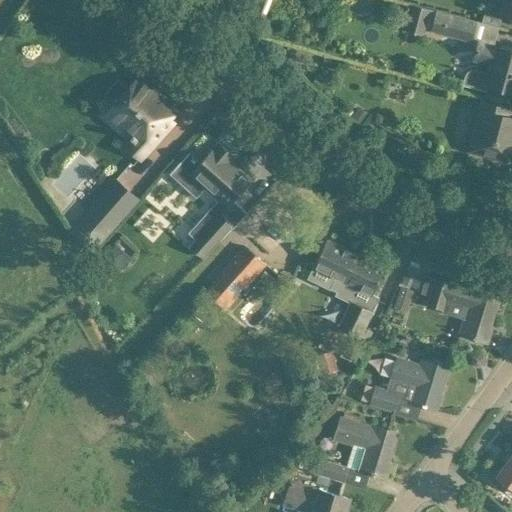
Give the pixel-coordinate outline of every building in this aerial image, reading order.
[(511,18),(511,0),(503,0),(500,15),(511,18)] [(423,34),(430,8),(411,4),(404,30),(423,34)] [(471,40),(476,21),(437,10),(432,29),(471,40)] [(493,46),(479,41),(474,58),(489,62),(485,74),(474,71),(472,70),(471,70),(469,71),(468,71),(467,72),(465,73),(465,75),(464,76),(462,84),(485,90),(487,85),(498,88),(511,91),(511,49),(493,45),(493,46)] [(113,100),(104,111),(122,128),(124,126),(133,134),(130,137),(131,138),(125,145),(140,159),(173,122),(169,118),(170,117),(178,108),(174,105),(154,87),(151,91),(136,78),(131,84),(127,88),(117,79),(105,93),(113,100)] [(511,116),(503,114),(505,107),(485,102),(482,101),(474,131),(469,150),(505,160),(511,136),(511,116)] [(362,125),(369,114),(359,105),(351,116),(362,125)] [(188,153),(174,168),(200,190),(204,186),(219,200),(190,233),(197,239),(220,214),(231,224),(233,225),(244,213),(231,201),(250,179),(238,168),(237,169),(228,162),(233,157),(217,143),(199,163),(188,153)] [(417,174),(420,163),(401,158),(398,168),(417,174)] [(138,199),(115,178),(69,230),(92,250),(138,199)] [(197,239),(190,247),(202,257),(231,224),(220,214),(197,239)] [(313,267),(314,267),(313,268),(334,278),(329,289),(336,292),(334,296),(350,303),(338,327),(360,337),(379,297),(372,294),(385,267),(356,253),(326,239),(313,267)] [(244,245),(204,289),(226,309),(237,297),(225,287),(232,279),(244,289),(266,265),(244,245)] [(114,247),(105,257),(119,269),(128,260),(114,247)] [(473,289),(451,282),(435,277),(427,303),(442,308),(445,299),(468,306),(459,334),(467,336),(486,342),(491,326),(489,326),(498,296),(473,288),(473,289)] [(406,311),(412,290),(400,286),(393,307),(406,311)] [(332,351),(315,355),(321,374),(337,370),(332,351)] [(439,393),(448,364),(422,356),(420,365),(396,358),(390,380),(413,387),(408,401),(436,409),(440,394),(439,393)] [(365,384),(360,399),(369,402),(368,403),(395,412),(400,393),(374,384),(374,386),(365,384)] [(340,417),(334,438),(353,444),(346,466),(348,466),(356,469),(369,473),(385,478),(389,462),(388,462),(397,432),(378,426),(372,425),(371,426),(340,417)] [(511,455),(504,466),(497,476),(511,487),(511,455)] [(315,457),(311,471),(344,482),(348,466),(346,466),(315,457)] [(291,482),(284,504),(310,511),(343,511),(348,498),(328,492),(322,490),(322,491),(291,482)]
